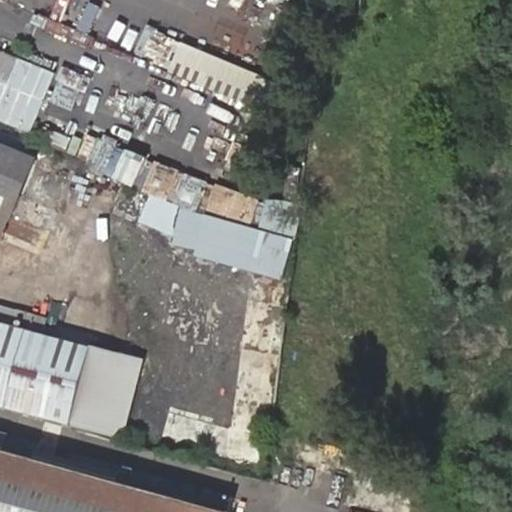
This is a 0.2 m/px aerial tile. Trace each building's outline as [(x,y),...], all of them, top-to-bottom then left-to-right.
[(65,23),(68,13),(42,4),(38,14),(65,23)] [(161,71),(272,117),(285,86),(174,40),(161,71)] [(53,74),(0,52),(0,118),(30,131),(53,74)] [(50,103),(74,111),(86,76),(61,68),(50,103)] [(100,139),(87,168),(133,187),(145,157),(100,139)] [(33,159),(0,145),(0,235),(2,236),(33,159)] [(169,250),(282,281),(302,208),(266,199),(257,230),(200,214),(201,210),(241,221),(248,194),(151,167),(146,186),(152,188),(141,226),(173,235),(169,250)] [(134,223),(144,196),(131,191),(121,218),(134,223)] [(0,406),(123,439),(144,361),(0,322),(0,406)] [(270,353),(272,342),(242,337),(241,349),(270,353)] [(267,414),(268,398),(239,396),(238,412),(267,414)] [(0,511),(229,511),(234,497),(103,462),(82,456),(78,472),(36,460),(41,444),(0,433),(0,511)]
